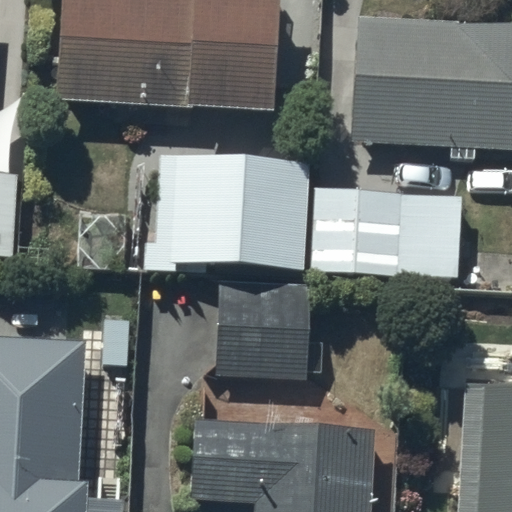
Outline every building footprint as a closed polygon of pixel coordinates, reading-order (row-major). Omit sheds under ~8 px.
[(54,0),(52,97),(178,100),(178,98),(272,100),(274,0),(54,0)] [(511,19),(355,12),(349,137),(448,142),(448,153),(473,154),(474,142),(511,143),(511,19)] [(303,265),(308,158),(156,150),(152,238),(143,238),(141,265),(174,266),(174,259),(303,265)] [(0,252),(12,253),(15,169),(0,168),(0,252)] [(460,192),(311,186),(308,266),(457,271),(460,192)] [(304,279),(214,279),(214,373),(304,373),(304,279)] [(80,340),(0,336),(0,511),(119,511),(120,498),(83,496),(84,473),(75,473),(80,340)] [(511,511),(511,381),(464,379),(456,511),(511,511)] [(367,511),(371,425),(195,419),(192,494),(253,496),(251,511),(367,511)]
